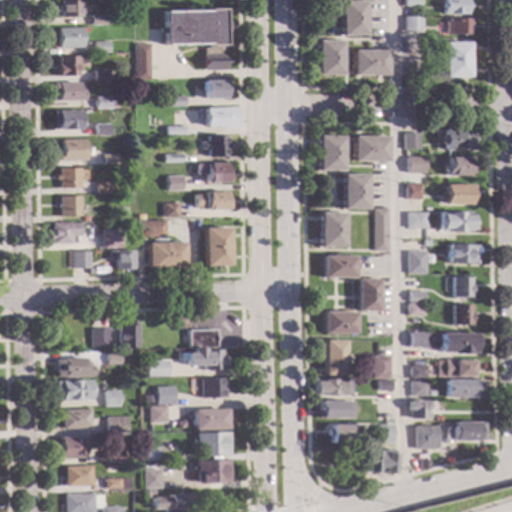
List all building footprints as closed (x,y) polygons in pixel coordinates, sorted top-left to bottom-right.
[(468,0),(468,14),(444,14),(444,0),(468,0)] [(78,17),(58,17),(57,2),(78,2),(78,17)] [(364,35),(340,36),(339,3),(362,2),(364,35)] [(222,45),(221,45),(221,54),(224,54),(224,70),(201,71),(201,55),(203,55),(203,48),(207,48),(207,44),(163,45),(163,12),(206,12),(206,10),(222,10),(222,45)] [(103,26),(89,26),(89,17),(103,16),(103,26)] [(421,32),(405,32),(405,18),(421,18),(421,32)] [(468,19),(467,35),(445,35),(446,22),(449,22),(450,19),(468,19)] [(79,48),(56,48),(55,29),(79,29),(79,48)] [(107,53),(92,54),(92,43),(106,42),(107,53)] [(340,76),(316,75),(316,42),(340,42),(340,76)] [(468,77),(444,78),(444,44),(468,43),(468,77)] [(147,80),(133,80),(133,45),(147,45),(147,80)] [(385,52),(385,76),(352,76),(352,52),(385,52)] [(75,77),(56,77),(56,57),(75,57),(75,77)] [(106,82),(92,83),(92,71),(106,71),(106,82)] [(224,88),(228,88),(228,98),(203,99),(202,82),(223,80),(224,88)] [(76,90),(80,90),(80,101),(54,101),(54,94),(50,94),(50,84),(76,83),(76,90)] [(182,108),(167,108),(167,97),(182,97),(182,108)] [(107,109),(93,109),(92,99),(107,98),(107,109)] [(237,129),(222,129),(222,127),(203,128),(202,109),(237,108),(237,129)] [(77,130),(55,131),(55,126),(51,126),(50,112),(77,111),(77,130)] [(106,136),(92,137),(92,125),(106,125),(106,136)] [(475,130),(475,152),(443,150),(444,129),(475,130)] [(419,150),(402,150),(403,134),(416,134),(419,134),(419,150)] [(223,136),(223,157),(205,157),(205,150),(199,150),(199,143),(205,143),(204,136),(223,136)] [(340,171),(316,170),(316,137),(340,137),(340,171)] [(385,162),(351,162),(352,137),(386,138),(385,162)] [(82,161),(58,161),(58,141),(82,140),(82,161)] [(114,165),(100,165),(100,155),(114,155),(114,165)] [(179,163),(161,164),(160,156),(179,155),(179,163)] [(423,174),(405,174),(406,157),(423,158),(423,174)] [(469,166),(472,166),(472,176),(447,175),(447,157),(469,158),(469,166)] [(224,173),(228,173),(229,181),(203,182),(203,175),(193,175),(193,166),(223,165),(224,173)] [(75,171),(83,171),(83,180),(76,180),(76,188),(56,189),(55,170),(75,169),(75,171)] [(364,210),(340,210),(340,176),(365,176),(364,210)] [(179,191),(163,191),(163,177),(179,177),(179,191)] [(109,193),(94,193),(93,183),(108,183),(109,193)] [(419,200),(404,200),(404,185),(419,185),(419,200)] [(473,205),(444,205),(444,185),(473,186),(473,205)] [(224,204),(229,204),(228,209),(191,209),(192,195),(224,195),(224,204)] [(76,215),(57,216),(56,198),(75,197),(76,215)] [(174,205),(174,218),(160,218),(160,205),(174,205)] [(385,252),(372,252),(371,210),(384,210),(385,252)] [(469,232),(439,231),(439,213),(469,213),(469,232)] [(341,248),(316,247),(317,214),(341,214),(341,248)] [(425,229),(406,229),(406,214),(425,214),(425,229)] [(161,238),(133,238),(133,223),(161,222),(161,238)] [(75,236),(72,236),(72,244),(49,245),(48,245),(47,224),(75,223),(75,236)] [(226,266),(200,267),(200,230),(225,229),(226,266)] [(97,249),(115,249),(116,231),(98,230),(97,249)] [(179,244),(180,268),(143,270),(142,245),(179,244)] [(475,246),(474,263),(445,262),(446,245),(475,246)] [(130,270),(111,270),(111,258),(105,258),(105,252),(130,252),(130,270)] [(423,275),(405,275),(405,252),(423,252),(423,275)] [(84,269),(67,269),(67,253),(84,253),(84,269)] [(351,278),(320,278),(320,257),(351,257),(351,278)] [(469,279),(468,298),(449,297),(450,278),(469,279)] [(375,312),(354,312),(354,280),(375,280),(375,312)] [(422,303),(407,303),(407,292),(422,293),(422,303)] [(421,317),(405,317),(405,305),(421,305),(421,317)] [(468,326),(449,326),(449,306),(468,306),(468,326)] [(351,334),(319,334),(319,313),(351,313),(351,334)] [(131,349),(112,349),(112,326),(122,326),(122,322),(131,322),(131,349)] [(103,348),(85,348),(85,330),(103,330),(103,348)] [(211,348),(183,348),(182,345),(177,345),(177,336),(182,335),(182,332),(210,331),(211,348)] [(470,333),(469,354),(465,353),(464,355),(446,354),(446,353),(427,352),(427,349),(405,349),(406,334),(427,334),(427,332),(470,333)] [(339,376),(319,376),(319,341),(339,341),(339,376)] [(216,356),(218,356),(218,370),(198,370),(198,366),(181,366),(181,362),(173,362),(173,354),(197,353),(197,352),(216,351),(216,356)] [(113,364),(101,365),(100,356),(113,355),(113,364)] [(385,380),(369,379),(369,357),(385,358),(385,380)] [(77,366),(85,366),(85,377),(49,378),(49,359),(77,359),(77,366)] [(162,377),(138,378),(138,362),(162,361),(162,377)] [(469,362),(469,378),(440,377),(441,361),(469,362)] [(423,368),(422,380),(405,379),(406,367),(423,368)] [(220,399),(194,399),(193,380),(219,379),(220,399)] [(346,390),(342,390),(342,396),(308,396),(308,380),(346,380),(346,390)] [(83,399),(49,400),(48,382),(83,381),(83,399)] [(386,392),(373,391),(373,381),(386,382),(386,392)] [(475,382),(475,398),(441,398),(441,381),(475,382)] [(422,397),(406,397),(406,382),(422,383),(422,397)] [(167,405),(149,405),(149,388),(166,387),(167,405)] [(112,406),(97,407),(96,392),(111,392),(112,406)] [(346,420),(312,419),(311,412),(311,402),(346,402),(346,420)] [(420,419),(404,419),(404,402),(420,402),(420,419)] [(158,408),(159,423),(142,424),(141,408),(158,408)] [(219,430),(186,431),(186,411),(219,410),(219,430)] [(82,429),(54,430),(54,416),(57,416),(57,411),(81,411),(82,429)] [(119,434),(99,435),(98,419),(118,418),(119,434)] [(477,441),(445,441),(445,428),(448,428),(448,423),(477,423),(477,441)] [(349,427),(349,438),(337,438),(337,444),(324,444),(324,426),(349,427)] [(387,443),(372,443),(372,426),(387,426),(387,443)] [(431,449),(409,449),(408,428),(430,427),(431,449)] [(221,455),(188,456),(187,434),(220,433),(221,455)] [(75,458),(53,459),(52,438),(75,438),(75,458)] [(149,462),(134,462),(134,446),(149,446),(149,462)] [(120,463),(100,463),(100,448),(120,448),(120,463)] [(386,450),(386,455),(390,456),(387,474),(359,471),(362,451),(379,453),(379,450),(386,450)] [(221,484),(187,484),(187,461),(221,461),(221,484)] [(83,487),(56,488),(55,468),(82,467),(83,487)] [(133,489),(152,489),(152,470),(133,470),(133,489)] [(120,489),(96,490),(95,480),(120,479),(120,489)] [(145,495),(139,495),(139,498),(133,498),(133,490),(145,490),(145,495)] [(183,508),(179,508),(179,511),(154,511),(154,510),(141,510),(141,497),(158,496),(158,494),(183,494),(183,508)] [(83,497),(93,497),(94,508),(113,508),(113,511),(91,511),(91,509),(84,509),(84,511),(55,511),(55,496),(83,495),(83,497)]
